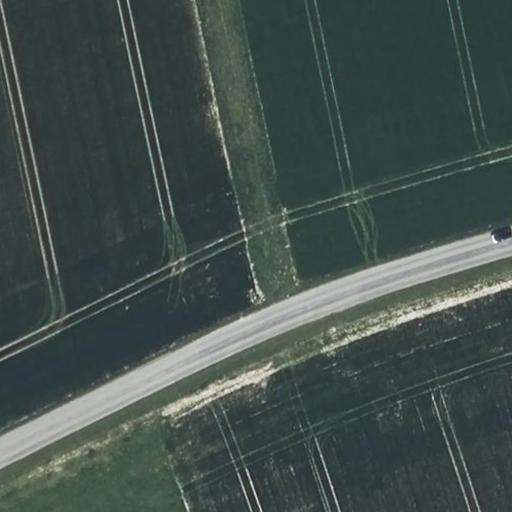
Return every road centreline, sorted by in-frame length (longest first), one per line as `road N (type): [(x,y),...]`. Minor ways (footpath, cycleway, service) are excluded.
road 1 (track): [(0,487),(287,344),(511,272)]
road 2 (unclassified): [(0,452),(299,307),(511,238)]
